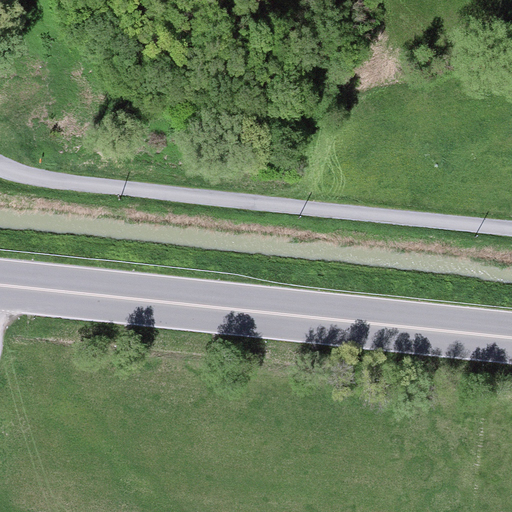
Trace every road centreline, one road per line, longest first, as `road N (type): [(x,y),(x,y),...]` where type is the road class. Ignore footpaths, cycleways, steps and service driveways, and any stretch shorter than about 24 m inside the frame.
road 1 (unclassified): [(511,228),(27,176),(0,166)]
road 2 (primary): [(511,336),(0,282)]
